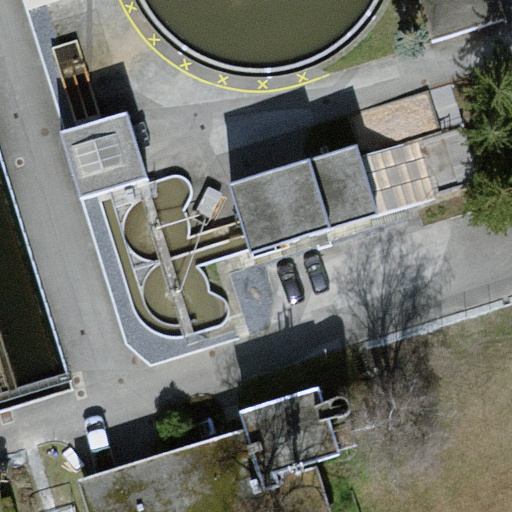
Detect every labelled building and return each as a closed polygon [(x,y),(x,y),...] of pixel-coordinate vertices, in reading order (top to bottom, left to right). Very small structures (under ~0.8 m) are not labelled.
[(22,0),(25,8),(51,0),(22,0)] [(502,0),(421,0),(433,36),(506,12),(502,0)] [(128,113),(61,131),(79,196),(146,178),(128,113)] [(349,138),(221,171),(242,251),(370,218),(353,156),(349,138)] [(401,143),(353,156),(370,218),(420,199),(401,143)] [(305,385),(232,405),(239,427),(63,478),(72,511),(321,511),(309,467),(327,461),(305,385)]
